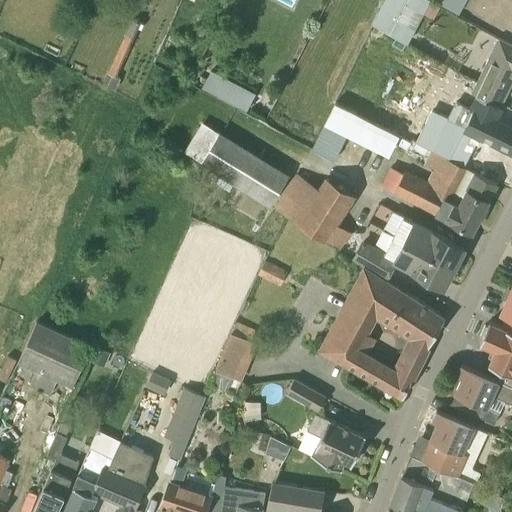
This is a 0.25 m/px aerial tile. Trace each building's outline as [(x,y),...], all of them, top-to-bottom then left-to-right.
[(408,41),(409,38),(430,0),(384,0),(373,22),(408,41)] [(466,0),(434,0),(458,14),(466,0)] [(511,44),(511,28),(508,26),(501,39),(511,44)] [(511,44),(501,39),(498,37),(471,93),(479,97),(479,98),(499,108),(511,80),(511,44)] [(247,115),(257,96),(214,74),(205,92),(247,115)] [(395,131),(442,156),(449,159),(465,128),(511,151),(511,127),(494,118),(499,108),(479,98),(477,97),(469,114),(435,97),(419,128),(401,119),(395,131)] [(389,153),(399,135),(357,115),(358,113),(336,102),(313,149),(334,160),(348,133),(389,153)] [(270,204),(288,176),(220,133),(202,162),(270,204)] [(497,183),(476,173),(459,205),(450,200),(467,168),(449,159),(442,156),(429,182),(406,170),(404,173),(390,166),(380,184),(472,232),(497,183)] [(354,196),(324,177),(318,187),(295,172),(273,207),(286,215),(338,249),(349,231),(337,223),(354,196)] [(222,175),(217,183),(229,191),(235,182),(222,175)] [(372,230),(379,233),(391,206),(380,201),(371,221),(375,223),(372,230)] [(394,235),(454,267),(464,247),(404,216),(394,235)] [(454,267),(394,235),(386,250),(362,238),(351,257),(366,266),(386,279),(395,260),(444,286),(454,267)] [(280,283),(284,273),(264,264),(259,274),(280,283)] [(408,344),(425,354),(429,346),(445,318),(385,280),(386,279),(366,266),(343,308),(371,323),(377,313),(413,335),(408,344)] [(511,289),(501,314),(508,317),(503,326),(503,327),(511,330),(511,289)] [(374,339),(365,334),(371,323),(343,308),(321,349),(404,396),(425,354),(408,344),(402,355),(394,370),(383,364),(367,354),(374,339)] [(18,361),(37,370),(31,385),(51,394),(57,379),(72,386),(91,345),(37,320),(18,361)] [(217,370),(244,381),(260,344),(252,341),(257,329),(238,321),(217,370)] [(511,386),(511,330),(503,327),(503,326),(490,321),(488,326),(485,324),(479,337),(482,338),(480,343),(495,350),(489,364),(499,369),(495,379),(511,386)] [(105,366),(110,351),(98,347),(92,361),(105,366)] [(511,386),(495,379),(494,380),(462,364),(457,375),(462,377),(454,393),(460,395),(456,405),(450,402),(450,403),(495,423),(500,412),(488,406),(493,395),(511,403),(511,386)] [(228,392),(235,378),(217,370),(211,385),(228,392)] [(152,371),(146,386),(164,395),(171,380),(152,371)] [(318,410),(326,396),(294,378),(287,392),(318,410)] [(163,435),(174,439),(168,454),(180,459),(205,395),(183,386),(163,435)] [(414,445),(410,454),(458,476),(459,474),(468,454),(463,452),(474,426),(437,409),(432,420),(437,422),(430,438),(435,440),(429,454),(414,445)] [(360,453),(359,449),(365,435),(315,412),(307,429),(321,436),(312,455),(341,469),(345,461),(352,464),(353,462),(356,461),(360,453)] [(56,511),(79,462),(59,453),(67,436),(56,431),(47,453),(57,458),(31,511),(56,511)] [(94,489),(108,496),(121,502),(117,511),(140,511),(142,509),(136,507),(146,482),(144,482),(153,454),(120,439),(119,442),(97,432),(90,446),(78,473),(60,511),(83,511),(90,511),(98,496),(92,493),(94,489)] [(284,459),(291,446),(271,437),(266,452),(284,459)] [(0,454),(0,478),(5,468),(9,458),(0,454)] [(460,511),(474,481),(459,474),(458,476),(410,454),(402,474),(423,483),(413,505),(429,511),(460,511)] [(5,468),(0,478),(0,481),(7,485),(13,471),(5,468)] [(206,511),(219,473),(218,473),(210,495),(168,482),(158,511),(206,511)] [(261,511),(265,492),(224,485),(226,476),(219,473),(206,511),(261,511)] [(411,510),(413,505),(423,483),(402,474),(392,501),(411,510)] [(11,488),(0,483),(0,499),(5,502),(11,488)] [(273,483),(265,511),(284,511),(285,508),(304,511),(321,511),(325,490),(273,483)] [(480,500),(486,488),(474,483),(469,494),(480,500)] [(387,511),(429,511),(413,505),(411,510),(392,501),(387,511)]
